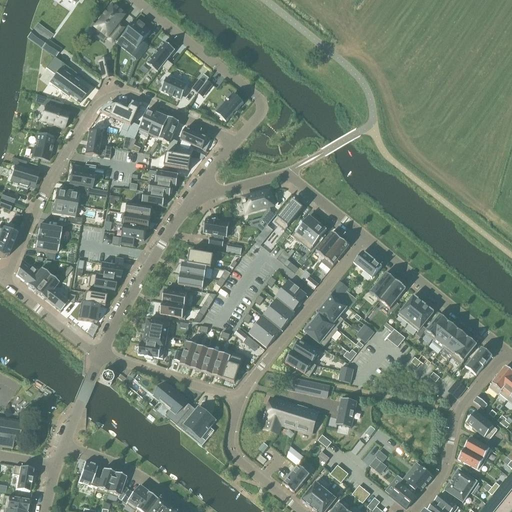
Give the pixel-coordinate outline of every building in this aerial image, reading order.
[(112,6),(95,28),(114,43),(123,30),(118,26),(125,16),(112,6)] [(139,22),(139,23),(136,20),(122,38),(136,49),(131,56),(137,61),(147,48),(142,44),(151,32),(145,28),(146,27),(139,22)] [(48,41),(42,49),(54,58),(60,50),(48,41)] [(167,62),(175,52),(164,43),(147,65),(158,74),(162,68),(167,72),(173,66),(167,62)] [(55,76),(49,84),(68,98),(69,96),(80,104),(81,103),(79,102),(86,91),(88,93),(89,92),(72,80),(76,75),(61,63),(61,64),(53,74),(55,76)] [(161,93),(181,102),(188,86),(168,77),(161,93)] [(203,86),(205,85),(199,80),(192,90),(197,94),(203,86)] [(205,85),(203,86),(209,91),(213,86),(207,82),(205,85)] [(233,94),(215,114),(226,123),(243,104),(233,94)] [(45,108),(41,123),(48,125),(48,128),(55,130),(56,127),(63,130),(68,115),(59,112),(62,104),(46,99),(43,107),(45,108)] [(101,112),(100,113),(131,127),(140,106),(133,103),(130,108),(127,106),(127,102),(125,101),(123,101),(121,102),(119,102),(117,102),(115,103),(113,103),(111,104),(109,105),(107,106),(106,107),(104,109),(102,110),(101,112)] [(139,130),(138,131),(139,132),(139,131),(149,136),(158,115),(148,111),(149,110),(148,110),(139,129),(139,130)] [(158,115),(149,136),(158,140),(159,140),(168,119),(158,115)] [(158,140),(158,141),(169,145),(172,140),(179,123),(168,119),(159,140),(158,140)] [(129,129),(125,138),(135,140),(138,133),(129,129)] [(182,142),(179,147),(189,151),(191,146),(206,152),(210,142),(207,141),(208,139),(186,129),(180,141),(182,142)] [(88,132),(84,156),(97,158),(101,134),(88,132)] [(37,137),(32,158),(48,162),(50,154),(51,154),(52,148),(51,148),(53,140),(53,138),(37,135),(37,137)] [(169,145),(165,154),(166,154),(172,155),(178,143),(172,140),(169,145)] [(166,154),(164,167),(189,172),(191,158),(172,155),(166,154)] [(13,159),(11,166),(24,170),(26,163),(13,159)] [(72,166),(68,186),(74,187),(89,189),(92,190),(94,177),(84,175),(85,168),(72,166)] [(37,174),(15,167),(11,182),(18,184),(18,185),(28,188),(28,187),(33,188),(37,174)] [(155,184),(172,187),(176,188),(178,177),(176,176),(169,175),(157,173),(155,184)] [(149,193),(149,194),(165,197),(170,198),(172,187),(155,184),(151,183),(149,193)] [(56,190),(54,203),(76,207),(79,208),(81,196),(87,197),(88,195),(89,189),(74,187),(72,193),(56,190)] [(144,193),(142,204),(163,208),(165,197),(149,194),(149,193),(144,193)] [(254,197),(243,200),(244,204),(243,204),(244,206),(245,206),(247,214),(273,207),(269,193),(259,195),(254,197)] [(15,199),(3,194),(0,201),(13,205),(15,199)] [(0,201),(0,208),(10,212),(13,205),(0,201)] [(292,201),(274,223),(285,232),(303,209),(292,201)] [(54,203),(52,215),(68,218),(67,224),(81,227),(82,220),(74,218),(76,207),(54,203)] [(126,215),(150,219),(152,208),(128,204),(126,215)] [(270,212),(257,229),(262,233),(275,217),(270,212)] [(123,214),(121,226),(124,226),(146,230),(148,231),(150,219),(126,215),(123,214)] [(301,227),(292,237),(301,244),(318,224),(309,217),(304,223),(303,221),(304,220),(304,219),(303,219),(298,225),(299,225),(301,227)] [(206,220),(203,234),(211,236),(211,239),(210,238),(208,245),(223,248),(224,241),(222,241),(223,238),(227,238),(229,224),(219,222),(212,221),(206,220)] [(318,224),(301,244),(310,252),(318,241),(320,242),(320,243),(321,243),(326,237),(325,237),(323,238),(322,237),(327,231),(326,231),(318,224)] [(38,226),(36,238),(59,242),(59,243),(61,243),(63,230),(38,226)] [(124,226),(120,245),(133,248),(135,240),(144,242),(146,230),(124,226)] [(0,257),(0,258),(8,257),(17,235),(0,228),(0,257)] [(332,233),(316,253),(324,260),(325,260),(340,240),(332,233)] [(36,238),(34,251),(51,254),(55,254),(57,255),(59,243),(59,242),(36,238)] [(322,264),(318,268),(327,275),(330,271),(349,247),(340,240),(325,260),(324,260),(321,264),(322,264)] [(187,266),(207,269),(211,270),(213,257),(189,252),(187,266)] [(363,252),(353,264),(372,280),(382,268),(363,252)] [(98,276),(98,277),(116,280),(116,281),(119,281),(122,268),(123,262),(123,260),(115,259),(113,267),(100,265),(98,276)] [(21,261),(15,277),(16,277),(27,286),(28,286),(38,274),(37,274),(29,267),(26,270),(21,265),(22,261),(21,261)] [(182,265),(180,275),(205,280),(205,279),(211,280),(213,271),(207,269),(187,266),(182,265)] [(27,286),(27,287),(36,294),(49,277),(41,270),(37,274),(38,274),(28,286),(27,286)] [(306,272),(300,279),(304,283),(309,278),(310,276),(306,272)] [(386,274),(369,294),(380,302),(396,282),(386,274)] [(90,275),(88,288),(114,292),(116,281),(116,280),(98,277),(98,276),(90,275)] [(180,275),(178,286),(203,290),(205,280),(180,275)] [(49,277),(36,294),(45,301),(45,300),(52,291),(53,291),(58,284),(49,277)] [(309,278),(304,283),(314,291),(318,285),(309,278)] [(289,282),(281,291),(299,306),(306,297),(299,291),(289,282)] [(396,282),(380,302),(390,310),(406,290),(396,282)] [(335,288),(330,293),(339,301),(344,295),(335,288)] [(52,291),(45,300),(60,312),(59,312),(60,313),(68,303),(67,303),(53,291),(52,291)] [(164,291),(162,304),(187,308),(189,295),(164,291)] [(281,291),(274,300),(276,302),(276,301),(292,314),(293,313),(299,306),(281,291)] [(84,294),(83,304),(99,307),(104,308),(106,297),(84,294)] [(330,296),(323,305),(339,318),(347,309),(330,296)] [(414,296),(398,316),(408,325),(424,305),(414,296)] [(276,302),(270,309),(287,324),(295,315),(293,313),(292,314),(276,301),(276,302)] [(80,304),(77,321),(96,324),(99,307),(83,304),(80,304)] [(162,304),(160,316),(185,320),(187,308),(162,304)] [(323,305),(316,314),(317,315),(318,315),(336,329),(343,321),(339,318),(323,305)] [(424,305),(408,325),(418,333),(434,313),(424,305)] [(270,309),(263,318),(280,332),(287,324),(270,309)] [(317,315),(311,323),(331,339),(338,330),(336,329),(318,315),(317,315)] [(439,315),(424,333),(433,341),(434,341),(449,323),(439,315)] [(263,318),(256,326),(274,341),(280,332),(263,318)] [(148,321),(145,333),(169,337),(171,326),(168,325),(161,324),(161,321),(153,319),(153,320),(155,320),(155,323),(148,321)] [(311,323),(303,332),(323,348),(331,339),(311,323)] [(433,341),(432,343),(442,351),(443,349),(458,330),(449,323),(434,341),(433,341)] [(256,326),(249,335),(266,350),(274,341),(256,326)] [(365,326),(360,331),(370,339),(374,333),(365,326)] [(239,330),(234,336),(243,343),(248,338),(239,330)] [(394,330),(387,340),(392,344),(400,335),(394,330)] [(458,330),(443,349),(452,356),(467,338),(458,330)] [(360,331),(356,337),(365,344),(370,339),(360,331)] [(143,345),(143,346),(165,349),(164,350),(167,350),(169,337),(145,333),(143,345)] [(400,335),(392,344),(397,348),(405,339),(400,335)] [(452,356),(450,358),(461,366),(477,346),(467,338),(452,356)] [(299,341),(292,352),(314,366),(314,365),(321,355),(299,341)] [(187,343),(179,366),(191,370),(198,347),(187,343)] [(140,344),(138,356),(145,357),(145,358),(144,359),(152,360),(153,359),(152,359),(158,360),(159,360),(163,360),(164,350),(165,349),(143,346),(143,345),(140,344),(141,344),(140,344)] [(198,347),(191,370),(201,373),(209,350),(198,347)] [(481,348),(465,368),(476,377),(492,357),(481,348)] [(209,350),(201,373),(212,377),(220,354),(209,350)] [(176,352),(173,361),(180,363),(183,354),(176,352)] [(292,352),(285,364),(309,378),(316,367),(314,365),(314,366),(292,352)] [(347,352),(343,357),(350,363),(354,358),(349,354),(347,352)] [(231,357),(223,380),(234,384),(243,356),(231,353),(230,357),(231,357)] [(220,354),(212,377),(223,380),(231,357),(230,357),(220,354)] [(341,368),(340,375),(352,377),(353,370),(352,370),(347,369),(341,368)] [(492,385),(488,389),(498,396),(499,395),(511,378),(511,372),(505,368),(492,385)] [(99,380),(98,383),(109,387),(114,376),(103,371),(99,380)] [(340,375),(338,382),(350,384),(352,377),(340,375)] [(286,378),(283,390),(289,391),(292,380),(286,378)] [(511,378),(499,395),(507,402),(511,395),(511,378)] [(163,387),(155,397),(171,410),(165,417),(176,426),(191,407),(191,406),(189,408),(185,404),(185,403),(186,404),(186,403),(184,401),(181,399),(170,389),(169,391),(163,387)] [(452,387),(447,393),(457,400),(461,395),(452,387)] [(477,398),(473,403),(483,411),(487,406),(477,398)] [(341,399),(336,426),(351,429),(357,403),(341,399)] [(267,421),(264,431),(278,435),(281,426),(280,426),(287,405),(271,400),(264,421),(267,421)] [(287,405),(280,426),(281,426),(295,430),(302,409),(287,405)] [(176,426),(184,433),(188,429),(201,438),(207,430),(208,431),(209,429),(214,422),(199,409),(195,413),(190,409),(192,408),(191,407),(176,426)] [(302,409),(295,430),(311,435),(318,414),(302,409)] [(475,413),(466,424),(488,442),(497,431),(475,413)] [(502,416),(497,422),(502,426),(505,422),(506,420),(502,416)] [(0,418),(0,447),(2,448),(12,449),(13,442),(18,443),(22,421),(0,418)] [(371,428),(366,434),(370,437),(375,431),(371,428)] [(322,436),(318,442),(327,449),(331,444),(322,436)] [(470,439),(464,450),(485,462),(491,451),(470,439)] [(464,450),(458,461),(479,473),(485,462),(464,450)] [(377,452),(373,457),(376,459),(381,463),(385,459),(377,452)] [(297,466),(303,458),(298,454),(292,462),(297,466)] [(260,456),(257,460),(263,465),(267,461),(260,456)] [(376,459),(369,467),(375,471),(381,463),(376,459)] [(78,483),(96,490),(100,479),(94,477),(97,467),(85,462),(78,483)] [(283,484),(282,485),(295,495),(311,474),(299,464),(296,468),(283,484)] [(337,466),(330,476),(335,480),(343,471),(337,466)] [(14,467),(12,476),(18,477),(16,491),(29,493),(33,470),(14,467)] [(404,479),(403,481),(415,491),(417,489),(421,492),(432,478),(426,473),(424,471),(420,468),(415,475),(411,471),(405,479),(404,479)] [(107,495),(114,474),(103,470),(100,479),(96,490),(95,492),(107,496),(107,495)] [(343,471),(335,480),(341,484),(348,475),(343,471)] [(458,471),(451,481),(470,494),(472,495),(479,485),(458,471)] [(107,495),(117,499),(121,501),(128,491),(122,487),(125,478),(114,474),(107,495)] [(317,482),(301,501),(311,510),(326,492),(328,490),(327,490),(330,486),(321,478),(318,482),(317,482)] [(403,481),(390,497),(391,499),(395,502),(406,510),(416,498),(412,495),(415,491),(403,481)] [(451,481),(444,492),(463,504),(470,494),(451,481)] [(359,486),(352,496),(357,500),(365,491),(359,486)] [(121,501),(135,511),(149,494),(140,487),(134,495),(128,491),(121,501)] [(365,491),(357,500),(362,505),(370,495),(365,491)] [(326,492),(311,510),(313,511),(326,511),(336,500),(326,492)] [(158,500),(149,494),(135,511),(150,511),(159,501),(158,500)] [(441,494),(434,503),(444,511),(455,511),(458,509),(441,494)] [(3,497),(1,510),(3,510),(17,511),(26,511),(29,501),(3,497)] [(150,511),(164,511),(169,506),(160,499),(158,500),(159,501),(150,511)] [(374,499),(367,508),(371,511),(372,511),(380,503),(374,499)] [(339,502),(331,511),(347,511),(349,510),(339,502)] [(427,511),(444,511),(434,503),(427,511)]
